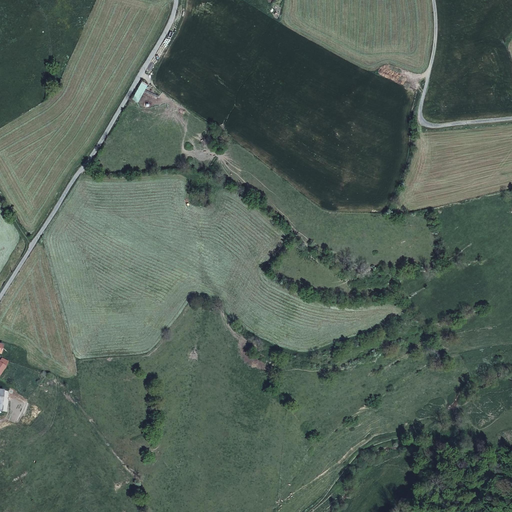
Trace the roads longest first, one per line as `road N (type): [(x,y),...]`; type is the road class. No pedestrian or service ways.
road 1 (unclassified): [(178,0),(163,39),(0,297)]
road 2 (unclassified): [(433,0),(423,123),(511,119)]
